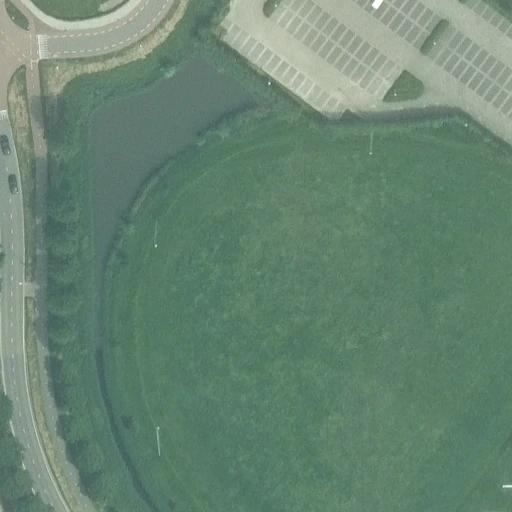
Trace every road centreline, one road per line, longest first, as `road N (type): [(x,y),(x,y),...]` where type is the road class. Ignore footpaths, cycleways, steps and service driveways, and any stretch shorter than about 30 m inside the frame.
road 1 (tertiary): [(55,511),(22,429),(11,288)]
road 2 (tertiary): [(11,288),(11,201),(0,138)]
road 3 (unclassified): [(33,49),(116,37),(161,0)]
